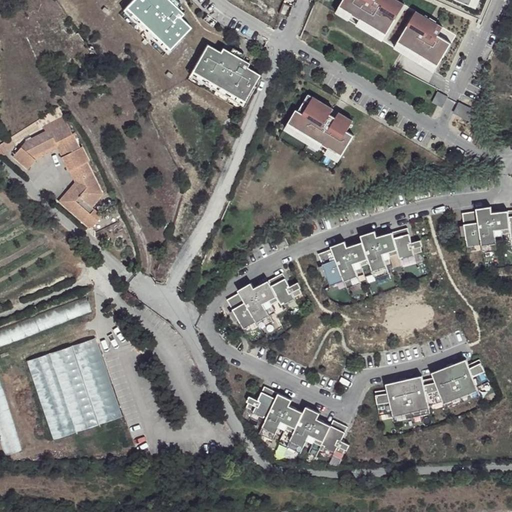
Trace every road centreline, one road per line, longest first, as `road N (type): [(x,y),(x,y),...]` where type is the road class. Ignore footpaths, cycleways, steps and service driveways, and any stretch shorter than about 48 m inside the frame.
road 1 (unclassified): [(511,155),(471,148),(285,42),(221,196),(164,301)]
road 2 (residential): [(164,301),(178,311),(212,384),(268,466),(511,467)]
